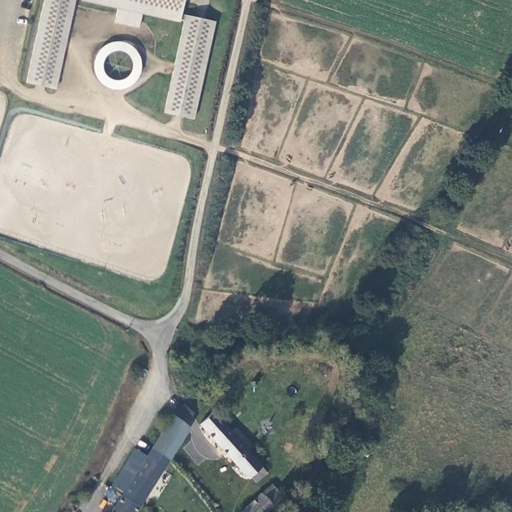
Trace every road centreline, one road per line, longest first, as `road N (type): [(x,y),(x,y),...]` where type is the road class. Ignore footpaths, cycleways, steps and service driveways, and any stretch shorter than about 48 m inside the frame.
road 1 (unclassified): [(0,254),(145,329),(158,331),(177,318),(250,0)]
road 2 (track): [(219,147),(511,262)]
